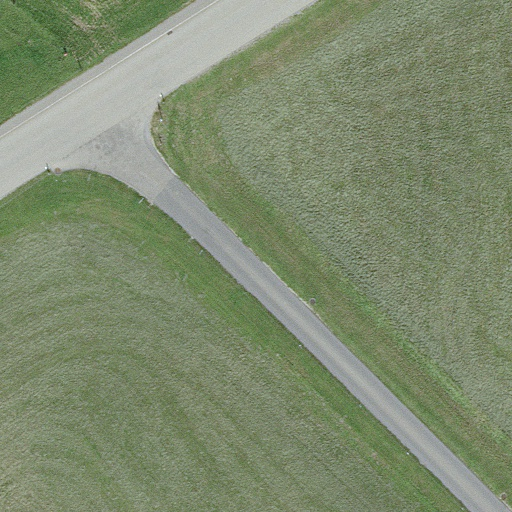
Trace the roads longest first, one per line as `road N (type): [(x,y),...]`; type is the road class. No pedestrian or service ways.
road 1 (residential): [(87,108),(491,511)]
road 2 (tertiary): [(87,108),(263,0)]
